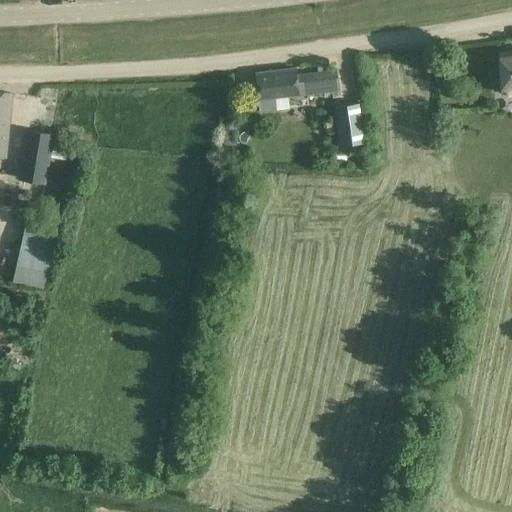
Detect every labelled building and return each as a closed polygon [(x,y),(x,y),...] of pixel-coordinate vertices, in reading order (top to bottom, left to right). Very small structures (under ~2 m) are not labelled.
[(511,92),(511,51),(499,53),(501,94),(511,92)] [(295,68),(255,72),(258,99),(259,112),(276,110),(274,97),(299,95),(306,94),(337,90),(335,71),(304,75),(296,76),(295,68)] [(0,156),(5,157),(8,129),(11,93),(0,92),(0,156)] [(358,103),(333,107),(339,146),(364,143),(358,103)] [(225,128),(222,164),(235,165),(237,140),(235,140),(236,129),(225,128)] [(26,131),(18,178),(45,182),(53,135),(38,133),(26,131)] [(60,221),(29,213),(15,268),(46,276),(60,221)]
